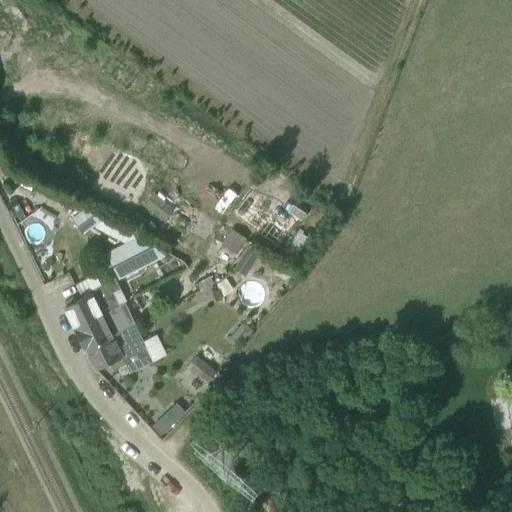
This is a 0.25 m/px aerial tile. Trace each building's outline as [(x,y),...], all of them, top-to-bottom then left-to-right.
[(0,0),(0,62),(27,52),(6,0),(0,0)] [(110,157),(99,169),(144,190),(146,173),(139,160),(125,154),(110,157)] [(213,187),(193,174),(183,189),(202,202),(213,187)] [(153,194),(144,206),(162,221),(172,209),(153,194)] [(93,227),(125,244),(117,247),(122,257),(110,263),(119,280),(165,256),(139,237),(94,214),(77,226),(83,235),(93,227)] [(230,229),(220,245),(236,255),(246,239),(230,229)] [(248,249),(234,271),(246,278),(259,256),(248,249)] [(220,261),(190,278),(198,293),(228,277),(220,261)] [(114,278),(101,285),(95,275),(75,285),(82,298),(74,302),(72,298),(64,302),(66,307),(65,307),(64,306),(64,307),(75,329),(126,305),(124,302),(118,305),(112,292),(119,288),(114,278)] [(84,348),(130,326),(135,324),(126,305),(75,329),(84,348)] [(130,326),(84,348),(95,371),(96,370),(110,363),(113,369),(125,364),(122,359),(146,347),(135,324),(130,326)] [(186,367),(206,384),(215,372),(196,356),(186,367)] [(439,369),(422,363),(416,380),(433,386),(439,369)] [(176,403),(151,426),(160,435),(185,413),(176,403)]
